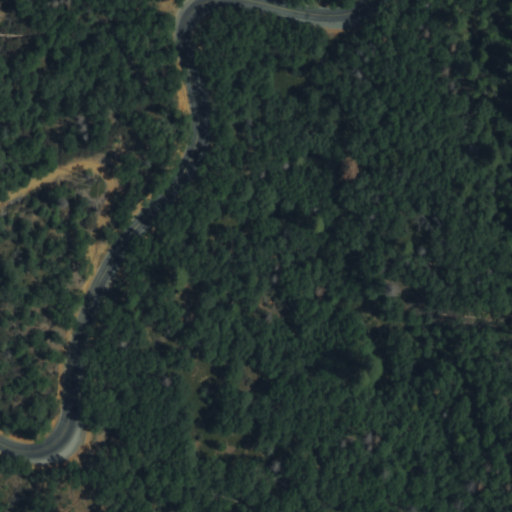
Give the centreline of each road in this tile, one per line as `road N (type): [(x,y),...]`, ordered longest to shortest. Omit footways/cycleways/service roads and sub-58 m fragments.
road 1 (secondary): [(0,443),(43,450),(66,427),(86,334),(137,229),(193,140),(197,113),(180,26),(187,14),(210,0),(339,17),(373,0)]
road 2 (track): [(0,198),(74,156),(101,164),(111,196),(96,259),(107,291)]
